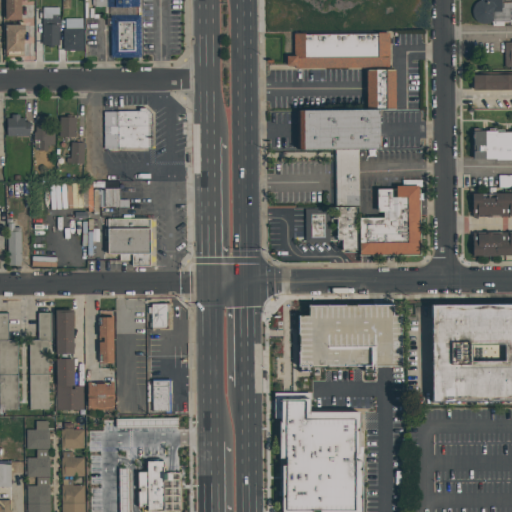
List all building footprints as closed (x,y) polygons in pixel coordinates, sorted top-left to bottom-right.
[(4,20),(4,0),(28,0),(28,1),(20,1),(21,20),(4,20)] [(483,24),(479,23),(475,20),(472,16),(471,12),(472,7),(474,3),(478,0),(511,0),(511,22),(491,22),(491,21),(488,23),(483,24)] [(58,8),(41,8),(42,46),(59,45),(58,8)] [(109,16),(138,16),(139,58),(110,58),(109,16)] [(5,58),(4,26),(24,26),(24,34),(23,34),(23,58),(5,58)] [(61,29),(81,29),(81,51),(61,51),(61,29)] [(387,33),(388,66),(284,68),(284,56),(293,56),(292,35),(387,33)] [(503,43),(511,42),(511,65),(503,66),(503,43)] [(393,71),(393,109),(367,109),(366,71),(393,71)] [(511,75),(511,90),(471,91),(471,76),(511,75)] [(151,149),(106,150),(106,113),(147,112),(150,116),(151,149)] [(17,115),(18,118),(23,118),(23,122),(28,122),(28,136),(6,136),(5,119),(10,118),(10,115),(17,115)] [(34,117),(46,117),(47,127),(52,127),(52,146),(46,146),(46,151),(37,151),(37,148),(32,149),(32,132),(34,132),(34,117)] [(75,137),(75,118),(59,118),(59,137),(75,137)] [(471,132),(511,131),(511,159),(471,160),(471,132)] [(83,164),(84,142),(70,142),(69,163),(83,164)] [(356,151),(357,206),(335,206),(334,151),(356,151)] [(496,176),(511,175),(511,188),(496,189),(496,176)] [(102,189),(117,189),(117,208),(102,208),(102,189)] [(418,190),(418,256),(358,256),(358,218),(382,218),(382,213),(376,213),(376,190),(418,190)] [(511,195),(511,216),(471,217),(471,196),(511,195)] [(306,211),(331,211),(331,246),(306,245),(306,211)] [(106,219),(149,219),(149,267),(130,267),(130,261),(118,261),(118,256),(106,255),(106,219)] [(6,223),(12,223),(13,228),(19,228),(20,263),(19,263),(19,266),(7,267),(6,223)] [(511,234),(511,257),(471,258),(471,235),(511,234)] [(149,305),(166,304),(167,329),(149,329),(149,305)] [(391,307),(391,318),(398,318),(399,367),(297,368),(296,317),(307,317),(307,308),(391,307)] [(511,307),(434,308),(435,407),(511,405),(511,307)] [(71,311),(72,355),(55,355),(54,311),(71,311)] [(0,314),(6,314),(6,340),(16,340),(17,410),(0,410),(0,314)] [(36,314),(51,314),(52,349),(46,349),(47,410),(28,410),(27,341),(37,340),(36,314)] [(96,319),(111,318),(112,363),(98,364),(96,319)] [(54,360),(72,359),(72,387),(81,386),(81,410),(55,411),(54,360)] [(150,382),(167,381),(167,411),(150,412),(150,382)] [(86,384),(111,383),(111,409),(86,409),(86,384)] [(278,398),(308,397),(308,413),(356,413),(357,451),(353,451),(353,461),(361,461),(361,511),(279,511),(279,459),(278,398)] [(33,422),(46,422),(47,449),(25,449),(24,431),(33,431),(33,422)] [(61,423),(71,423),(71,430),(81,429),(81,448),(59,449),(58,430),(61,430),(61,423)] [(46,450),(46,459),(47,459),(48,477),(25,477),(25,459),(34,459),(34,451),(46,450)] [(61,452),(70,452),(70,455),(72,455),(72,459),(82,458),(82,477),(60,477),(59,459),(61,459),(61,452)] [(169,461),(180,472),(181,511),(180,511),(163,511),(137,511),(136,472),(146,472),(146,461),(169,461)] [(0,462),(9,462),(9,488),(0,488),(0,462)] [(47,478),(47,486),(48,486),(48,511),(25,511),(25,486),(35,486),(35,478),(47,478)] [(63,479),(71,479),(71,486),(82,485),(82,511),(59,511),(59,486),(63,486),(63,479)] [(0,511),(0,501),(9,501),(9,511),(0,511)]
